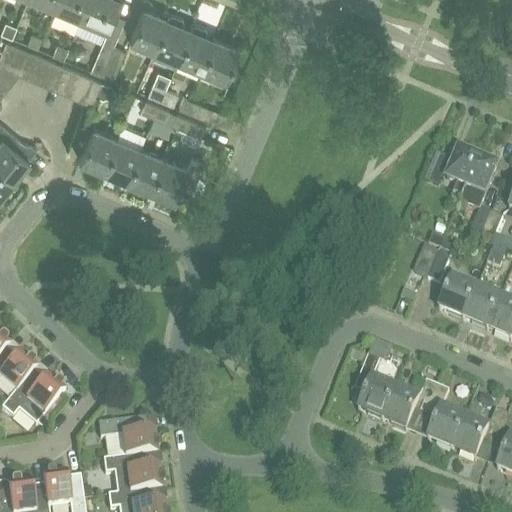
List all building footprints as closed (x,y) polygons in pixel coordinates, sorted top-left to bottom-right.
[(32,0),(55,9),(58,0),(32,0)] [(81,20),(88,0),(58,0),(55,9),(81,20)] [(119,0),(88,0),(81,20),(107,31),(119,0)] [(168,18),(167,18),(144,8),(130,42),(153,52),(168,18)] [(191,28),(183,24),(184,22),(182,19),(172,14),(168,16),(167,18),(168,18),(153,52),(177,62),(191,28)] [(0,34),(11,39),(16,28),(5,23),(0,34)] [(215,38),(206,34),(207,32),(206,29),(195,24),(191,26),(191,28),(177,62),(201,72),(215,38)] [(26,45),(37,50),(42,39),(31,34),(26,45)] [(224,82),(231,66),(239,48),(215,38),(201,72),(224,82)] [(0,60),(19,75),(29,53),(6,43),(0,57),(0,60)] [(51,56),(63,61),(67,50),(56,45),(51,56)] [(109,56),(101,76),(112,80),(124,52),(113,47),(109,56)] [(100,52),(92,72),(101,76),(109,56),(100,52)] [(30,80),(39,57),(29,53),(19,75),(30,80)] [(40,85),(50,62),(39,57),(30,80),(40,85)] [(0,74),(12,84),(19,75),(0,60),(0,74)] [(50,89),(60,66),(50,62),(40,85),(50,89)] [(61,93),(70,70),(60,66),(50,89),(61,93)] [(71,97),(81,75),(70,70),(61,93),(71,97)] [(0,89),(5,93),(12,84),(0,74),(0,89)] [(81,102),(91,79),(81,75),(71,97),(81,102)] [(92,106),(101,83),(91,79),(81,102),(92,106)] [(160,101),(164,90),(153,85),(149,96),(160,101)] [(164,90),(160,101),(173,106),(177,95),(164,90)] [(213,110),(184,98),(179,109),(208,121),(213,110)] [(153,118),(157,107),(146,102),(142,113),(153,118)] [(157,107),(153,118),(166,123),(170,112),(157,107)] [(205,127),(177,115),(172,127),(201,138),(205,127)] [(103,172),(117,138),(93,128),(78,161),(103,172)] [(140,148),(117,138),(103,172),(126,181),(140,148)] [(0,140),(0,171),(13,181),(29,162),(1,139),(0,140)] [(140,148),(126,181),(150,192),(164,158),(140,148)] [(460,203),(479,158),(460,150),(447,180),(458,184),(452,199),(460,203)] [(164,158),(150,192),(173,201),(180,186),(191,190),(203,163),(190,158),(186,167),(164,158)] [(481,209),(490,185),(498,167),(479,158),(460,203),(480,211),(469,237),(479,242),(491,213),(481,209)] [(0,197),(13,181),(0,171),(0,197)] [(491,213),(479,242),(492,247),(504,218),(491,213)] [(440,251),(444,240),(433,236),(429,246),(440,251)] [(414,274),(429,280),(441,253),(425,247),(414,274)] [(440,285),(452,256),(442,251),(441,253),(429,280),(440,285)] [(504,259),(505,257),(504,257),(492,252),(491,254),(487,264),(497,268),(500,269),(504,259)] [(463,322),(478,288),(454,278),(439,312),(463,322)] [(487,332),(501,298),(478,288),(463,322),(487,332)] [(416,295),(415,295),(404,290),(401,298),(401,299),(407,301),(406,302),(413,304),(416,295)] [(511,342),(511,338),(511,302),(501,298),(487,332),(511,342)] [(0,356),(5,350),(6,350),(10,345),(7,343),(8,340),(3,336),(0,337),(0,336),(0,356)] [(15,358),(6,350),(5,350),(0,356),(0,380),(15,393),(20,387),(20,388),(33,373),(38,368),(35,365),(35,363),(31,359),(28,360),(19,352),(15,358)] [(382,423),(397,389),(373,380),(380,363),(369,358),(355,391),(366,396),(359,413),(382,423)] [(42,381),(33,373),(20,388),(20,387),(15,393),(2,410),(13,419),(18,412),(36,426),(65,391),(63,388),(63,386),(58,382),(56,382),(47,375),(42,381)] [(426,417),(438,388),(427,383),(420,399),(397,389),(382,423),(407,433),(416,412),(426,417)] [(451,452),(465,418),(443,409),(449,392),(438,388),(426,417),(437,421),(428,442),(451,452)] [(496,446),(508,417),(496,412),(490,428),(465,418),(451,452),(476,462),(485,441),(496,446)] [(511,477),(511,418),(508,417),(496,446),(506,450),(497,471),(511,477)] [(159,443),(156,442),(155,431),(148,431),(146,419),(98,425),(100,439),(122,436),(125,458),(151,455),(158,454),(158,451),(160,449),(159,443)] [(153,467),(151,455),(125,458),(103,460),(105,475),(114,473),(117,495),(156,490),(156,491),(163,490),(162,486),(164,485),(164,478),(161,477),(160,466),(153,467)] [(67,471),(55,473),(54,471),(47,472),(46,474),(43,475),(44,486),(45,486),(48,509),(49,509),(70,506),(70,511),(85,511),(80,477),(68,478),(67,471)] [(32,480),(20,482),(19,480),(12,481),(11,483),(8,484),(9,493),(10,493),(12,511),(49,511),(49,509),(48,509),(45,486),(44,486),(33,487),(32,480)] [(84,501),(92,499),(90,487),(82,489),(84,501)] [(157,502),(156,491),(156,490),(117,495),(108,496),(110,510),(119,509),(119,511),(165,511),(164,501),(157,502)] [(0,511),(12,511),(10,493),(9,493),(0,493),(0,511)]
